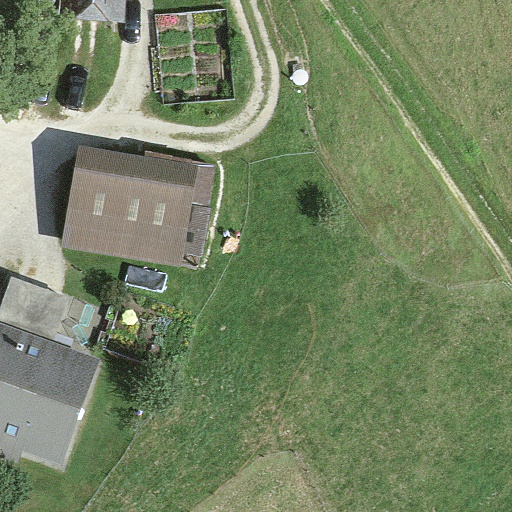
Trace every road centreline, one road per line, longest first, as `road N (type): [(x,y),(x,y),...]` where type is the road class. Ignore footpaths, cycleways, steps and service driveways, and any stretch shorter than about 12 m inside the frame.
road 1 (track): [(245,0),(268,82),(262,105),(243,125),(203,139),(128,132),(73,138),(33,157),(0,205)]
road 2 (track): [(112,132),(135,60),(136,0)]
